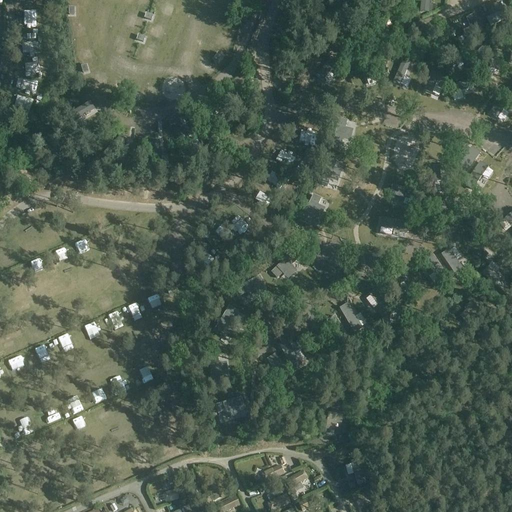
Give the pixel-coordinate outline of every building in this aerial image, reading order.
[(504,11),(485,19),(489,26),(507,18),(504,11)] [(462,31),(466,39),(480,32),(472,15),(465,18),(469,28),(462,31)] [(378,50),(387,47),(379,22),(370,25),(378,50)] [(38,38),(38,28),(23,29),(24,38),(38,38)] [(490,66),(496,71),(496,72),(503,64),(483,46),(476,53),(490,66)] [(29,59),(38,59),(37,49),(29,49),(29,59)] [(457,67),(463,65),(458,52),(452,54),(457,67)] [(46,82),(43,69),(30,71),(32,84),(46,82)] [(497,117),(503,109),(511,96),(504,91),(488,113),(496,119),(497,117)] [(94,108),(89,100),(67,116),(72,123),(81,117),(94,108)] [(210,103),(202,106),(212,132),(220,129),(220,128),(216,118),(210,103)] [(347,122),(338,120),(332,146),(341,148),(342,141),(343,141),(346,129),(345,129),(347,122)] [(193,150),(190,141),(183,126),(175,129),(185,154),(194,151),(193,150)] [(128,141),(122,135),(103,154),(109,160),(114,155),(122,147),(128,141)] [(161,167),(161,157),(159,140),(151,141),(152,168),(161,167)] [(470,147),(470,148),(464,156),(455,170),(463,176),(479,153),(470,147)] [(282,169),(297,172),(299,162),(284,159),(282,169)] [(337,163),(328,159),(319,184),(327,188),(330,181),(331,181),(335,170),(334,169),(337,163)] [(486,168),(487,167),(479,162),(463,185),(471,190),(480,177),(486,168)] [(439,164),(440,181),(440,191),(440,192),(450,192),(449,164),(439,164)] [(404,199),(416,202),(417,202),(419,193),(394,186),(392,185),(390,195),(391,195),(404,199)] [(321,199),(312,195),(301,220),(309,224),(313,217),(318,206),(321,199)] [(38,219),(44,229),(56,223),(50,212),(38,219)] [(511,213),(511,212),(503,219),(504,219),(510,228),(511,229),(511,213)] [(407,222),(405,222),(379,218),(378,228),(379,228),(391,230),(404,232),(406,232),(407,222)] [(440,255),(455,277),(456,279),(464,273),(463,272),(456,261),(449,251),(448,250),(440,255)] [(297,261),(291,254),(271,273),(277,279),(283,274),(283,275),(292,267),(292,266),(297,261)] [(433,257),(432,256),(424,261),(425,263),(432,274),(439,284),(440,285),(448,279),(433,257)] [(404,295),(389,273),(381,279),(396,300),(404,295)] [(264,284),(260,276),(236,288),(240,296),(247,293),(247,294),(258,288),(264,284)] [(47,279),(50,293),(60,290),(57,277),(47,279)] [(125,300),(131,293),(121,283),(115,289),(125,300)] [(391,310),(375,289),(367,295),(383,316),(391,310)] [(361,327),(348,305),(339,310),(353,332),(361,327)] [(236,312),(229,307),(215,330),(222,335),(226,328),(227,329),(233,318),(236,312)] [(140,321),(150,321),(149,312),(139,312),(140,321)] [(348,340),(334,318),(326,323),(339,346),(348,340)] [(27,325),(36,329),(39,323),(29,319),(27,325)] [(99,341),(107,341),(107,330),(105,330),(104,323),(99,323),(99,341)] [(55,340),(48,349),(58,356),(65,348),(55,340)] [(300,364),(287,341),(279,346),(292,369),(300,364)] [(155,342),(153,352),(161,354),(163,343),(155,342)] [(277,356),(276,354),(268,359),(269,361),(276,373),(282,383),(282,384),(291,379),(277,356)] [(6,377),(17,361),(11,357),(0,372),(6,377)] [(218,357),(209,358),(211,385),(220,384),(220,377),(219,365),(218,365),(218,357)] [(244,407),(241,398),(215,406),(218,414),(225,412),(225,413),(237,409),(244,407)] [(329,413),(326,433),(334,435),(336,423),(342,424),(344,415),(329,413)] [(118,427),(113,437),(125,443),(130,433),(118,427)] [(182,456),(181,445),(169,447),(170,457),(182,456)] [(45,472),(51,465),(41,457),(35,464),(45,472)] [(266,483),(285,474),(280,465),(261,474),(266,483)] [(359,491),(365,489),(361,470),(355,472),(359,491)] [(290,490),(308,480),(303,471),(284,481),(290,490)] [(345,497),(355,494),(351,485),(341,488),(345,497)] [(166,503),(186,498),(183,488),(163,494),(166,503)] [(217,489),(198,498),(203,508),(222,498),(217,489)] [(271,511),(274,511),(291,504),(286,495),(267,504),(271,511)] [(302,511),(303,511),(321,504),(317,495),(298,503),(302,511)] [(219,511),(227,511),(240,506),(235,497),(217,506),(219,511)]
